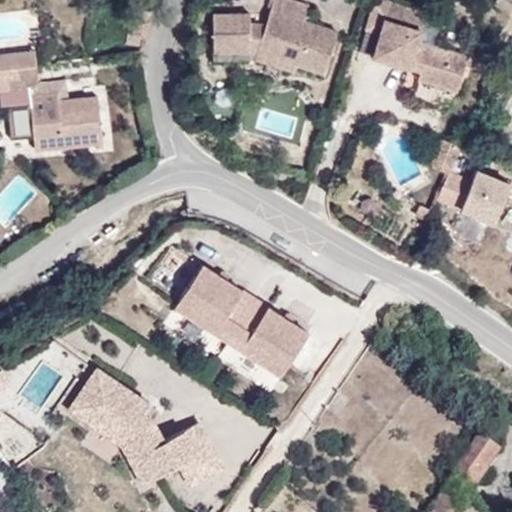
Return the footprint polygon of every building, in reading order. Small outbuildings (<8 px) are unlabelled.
[(260,58),(301,70),(315,74),(328,35),(300,27),(304,8),(278,1),(271,19),(251,19),(250,6),(222,6),(220,54),(260,58)] [(417,70),(456,82),(465,53),(420,39),(423,25),(387,13),(376,50),(419,64),(417,70)] [(139,46),(143,24),(131,22),(127,43),(139,46)] [(0,68),(35,64),(34,49),(0,53),(0,68)] [(55,62),(54,54),(43,54),(44,63),(55,62)] [(221,69),(255,72),(260,58),(220,54),(221,69)] [(296,83),(301,70),(260,58),(255,72),(296,83)] [(37,83),(35,64),(0,68),(0,89),(4,89),(11,139),(33,137),(35,150),(103,143),(98,96),(67,99),(65,80),(37,83)] [(451,99),(456,82),(417,70),(411,87),(451,99)] [(447,172),(459,145),(441,138),(431,165),(447,172)] [(494,222),(510,183),(476,170),(472,180),(448,171),(447,172),(436,198),(494,222)] [(432,210),(419,203),(415,215),(427,220),(432,210)] [(243,290),(202,264),(174,307),(281,376),(308,332),(267,306),(251,333),(226,316),(243,290)] [(251,333),(267,306),(243,290),(226,316),(251,333)] [(150,404),(97,368),(70,408),(98,427),(107,415),(130,431),(122,443),(144,483),(179,464),(212,446),(199,421),(163,440),(157,430),(141,419),(150,404)] [(130,431),(107,415),(98,427),(122,443),(130,431)] [(497,448),(481,437),(452,478),(470,490),(497,448)] [(223,467),(212,446),(179,464),(190,485),(223,467)] [(441,494),(429,511),(456,511),(449,506),(452,501),(441,494)]
